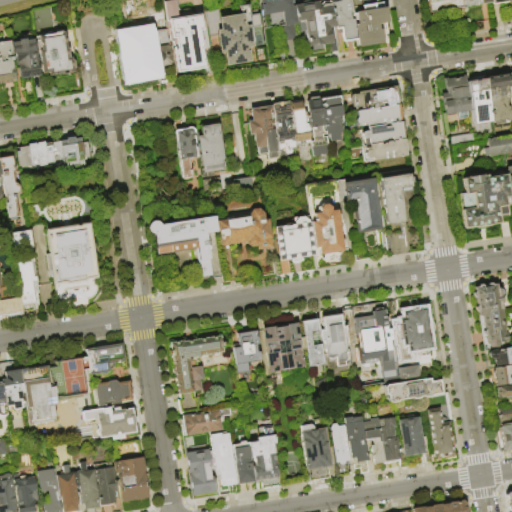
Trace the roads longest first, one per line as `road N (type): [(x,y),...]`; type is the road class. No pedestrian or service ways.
road 1 (residential): [(511,45),(0,128)]
road 2 (residential): [(511,258),(0,340)]
road 3 (residential): [(403,0),(484,511)]
road 4 (residential): [(107,111),(170,511)]
road 5 (residential): [(511,470),(258,511)]
road 6 (residential): [(107,111),(115,95),(105,37),(94,29),(87,48),(96,102),(107,111)]
